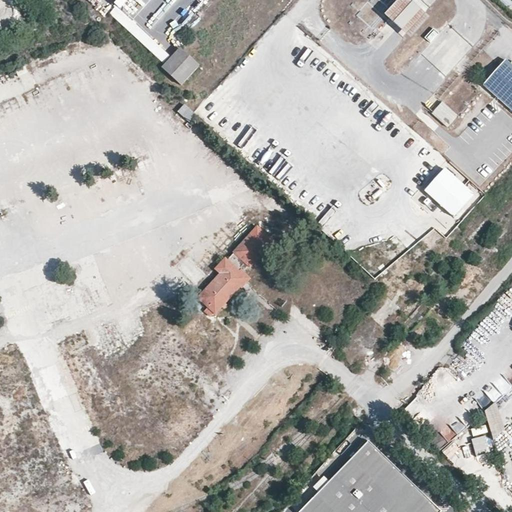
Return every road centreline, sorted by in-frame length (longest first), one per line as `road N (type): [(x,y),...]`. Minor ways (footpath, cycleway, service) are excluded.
road 1 (unknown): [(279,78),(361,209),(382,209),(396,203),(401,172),(310,84),(291,77)]
road 2 (unknown): [(0,159),(148,106),(186,164)]
road 3 (unknown): [(394,88),(463,145),(492,125)]
